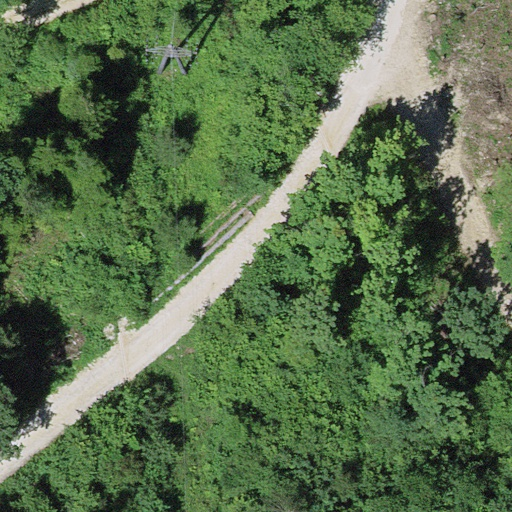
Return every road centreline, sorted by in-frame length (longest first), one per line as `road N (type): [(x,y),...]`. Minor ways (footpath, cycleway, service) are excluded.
road 1 (track): [(395,0),(386,38),(247,251),(193,305),(0,456)]
road 2 (track): [(511,297),(449,188),(386,38)]
